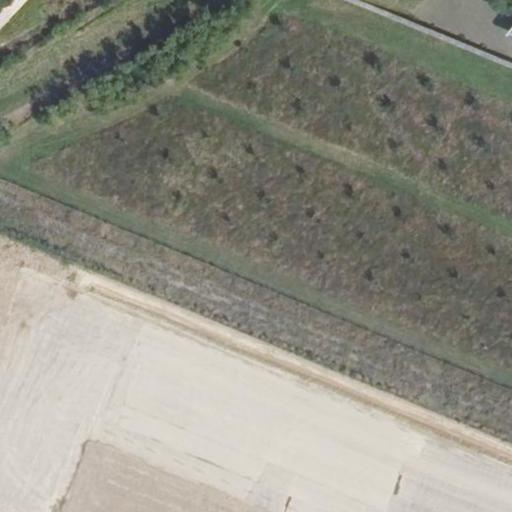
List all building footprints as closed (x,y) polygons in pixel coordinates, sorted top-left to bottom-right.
[(268,367),(263,379),(292,390),(296,378),(268,367)] [(276,449),(291,427),(265,409),(250,431),(276,449)] [(328,438),(311,466),(333,480),(350,451),(328,438)] [(292,439),(285,451),(306,463),(313,451),(292,439)] [(335,486),(373,509),(391,480),(368,465),(365,470),(350,461),(335,486)]
